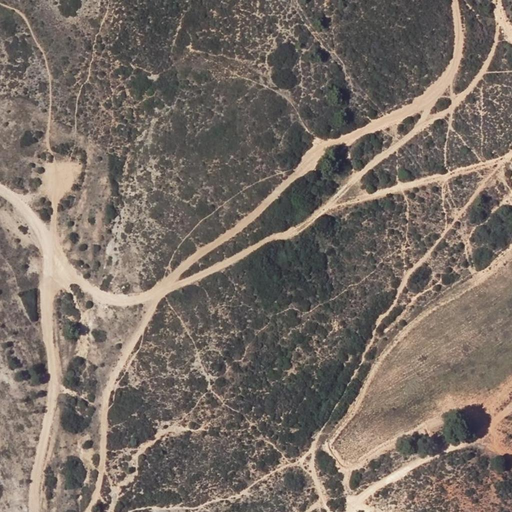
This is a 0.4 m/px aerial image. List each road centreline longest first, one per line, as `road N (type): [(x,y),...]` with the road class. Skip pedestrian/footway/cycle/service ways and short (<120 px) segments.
road 1 (track): [(455,0),(454,66),(412,131),(280,237),(169,288)]
road 2 (track): [(169,288),(189,260),(252,217),(309,161),(441,91)]
road 3 (track): [(31,511),(56,379),(50,259)]
road 4 (track): [(169,288),(104,398),(101,462),(84,511)]
road 5 (track): [(322,206),(511,152)]
road 6 (track): [(412,131),(484,69),(502,40),(500,0)]
road 7 (track): [(50,259),(94,292),(169,288)]
